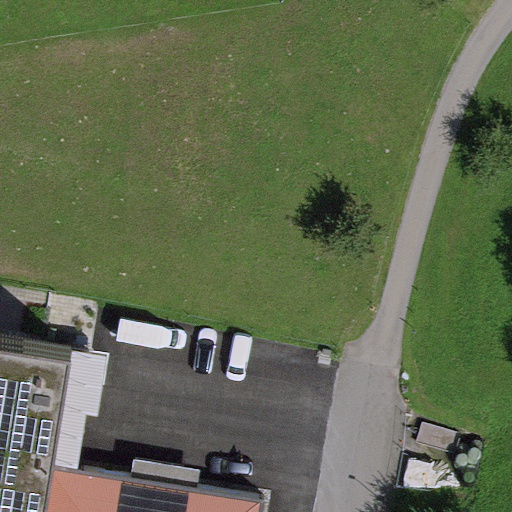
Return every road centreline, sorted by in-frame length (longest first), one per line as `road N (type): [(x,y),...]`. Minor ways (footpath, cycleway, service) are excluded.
road 1 (unknown): [(368,379),(0,310)]
road 2 (residential): [(346,511),(368,379)]
